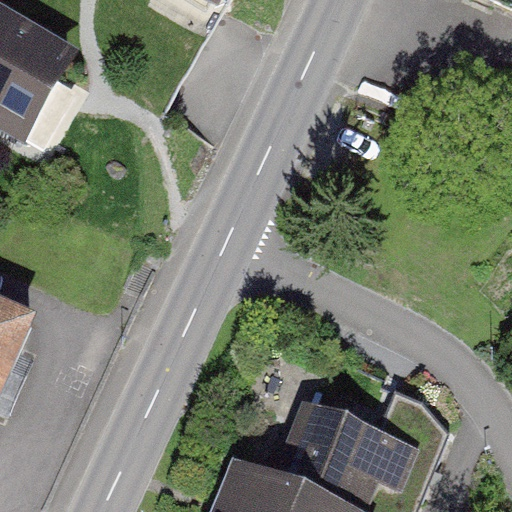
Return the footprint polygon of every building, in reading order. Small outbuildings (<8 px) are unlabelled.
[(248,0),(200,0),(236,21),(248,0)] [(511,0),(488,0),(511,10),(511,0)] [(100,60),(0,1),(0,128),(44,155),(100,60)] [(0,449),(56,332),(0,305),(0,449)] [(309,409),(283,475),(378,511),(422,511),(443,461),(309,409)] [(369,511),(239,462),(219,511),(369,511)]
